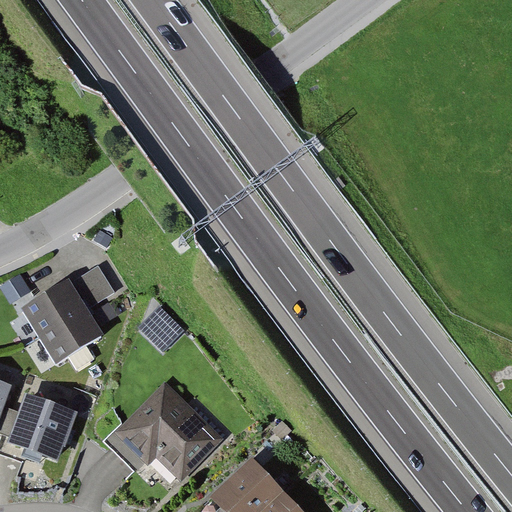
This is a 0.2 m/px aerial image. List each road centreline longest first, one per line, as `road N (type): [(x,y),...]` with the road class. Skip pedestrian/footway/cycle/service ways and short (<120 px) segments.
road 1 (motorway): [(81,0),(467,511)]
road 2 (motorway): [(511,475),(153,0)]
road 3 (unclassified): [(6,249),(118,183),(368,0)]
